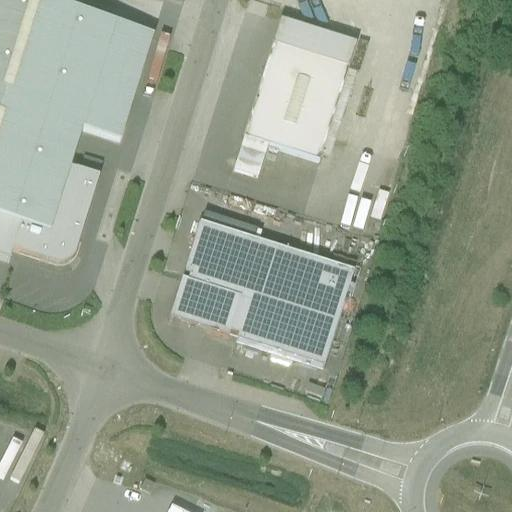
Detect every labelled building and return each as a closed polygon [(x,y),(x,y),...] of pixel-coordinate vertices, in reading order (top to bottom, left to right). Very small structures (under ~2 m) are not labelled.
[(0,0),(0,262),(7,265),(11,254),(46,265),(47,261),(58,265),(60,258),(64,259),(66,253),(62,252),(65,243),(76,247),(81,232),(79,232),(86,209),(88,209),(97,180),(68,171),(79,133),(118,145),(151,39),(54,9),(56,0),(0,0)] [(234,165),(231,175),(254,182),(257,172),(264,149),(317,166),(347,72),(355,48),(278,24),(270,48),(234,165)] [(175,312),(178,322),(206,331),(204,335),(226,342),(228,337),(236,340),(234,345),(321,372),(352,275),(198,227),(182,276),(188,277),(185,285),(180,283),(173,305),(177,307),(175,312)] [(153,488),(142,483),(138,492),(148,497),(153,488)] [(167,511),(192,511),(172,502),(167,511)]
